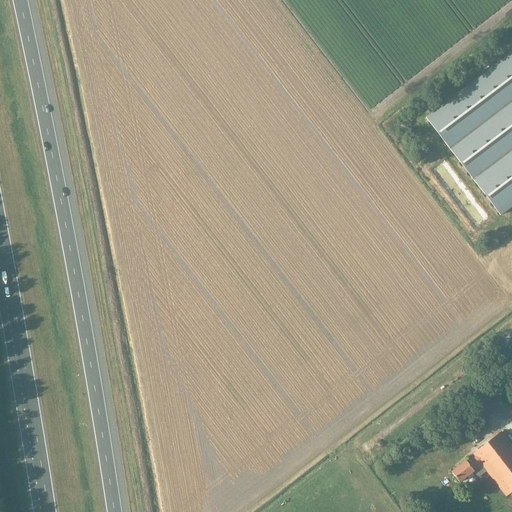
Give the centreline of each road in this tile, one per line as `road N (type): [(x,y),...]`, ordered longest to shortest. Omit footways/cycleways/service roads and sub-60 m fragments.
road 1 (motorway): [(113,511),(18,0)]
road 2 (motorway): [(0,234),(47,511)]
